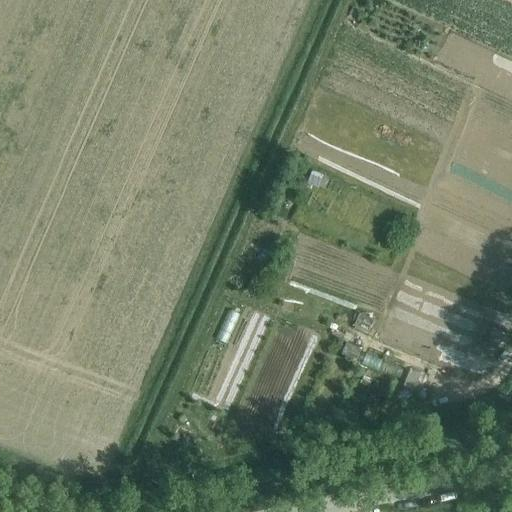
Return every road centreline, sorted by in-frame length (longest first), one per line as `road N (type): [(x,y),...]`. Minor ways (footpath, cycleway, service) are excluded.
road 1 (track): [(162,467),(163,421),(347,0)]
road 2 (track): [(433,403),(110,479),(68,477),(0,451)]
road 3 (track): [(511,427),(442,450),(158,511)]
road 4 (unclassified): [(310,511),(511,465)]
